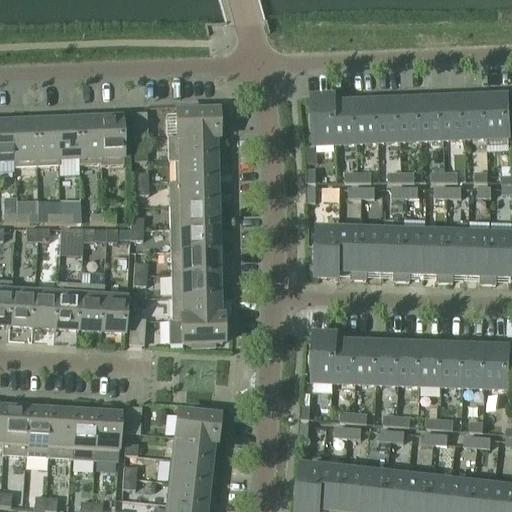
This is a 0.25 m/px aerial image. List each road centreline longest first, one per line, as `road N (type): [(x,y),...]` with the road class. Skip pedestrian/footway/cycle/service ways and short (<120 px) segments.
road 1 (residential): [(0,75),(261,64)]
road 2 (residential): [(261,64),(511,57)]
road 3 (residential): [(511,303),(274,297)]
road 4 (residential): [(274,297),(261,64)]
road 5 (residential): [(262,511),(274,297)]
road 6 (residential): [(150,371),(0,364)]
